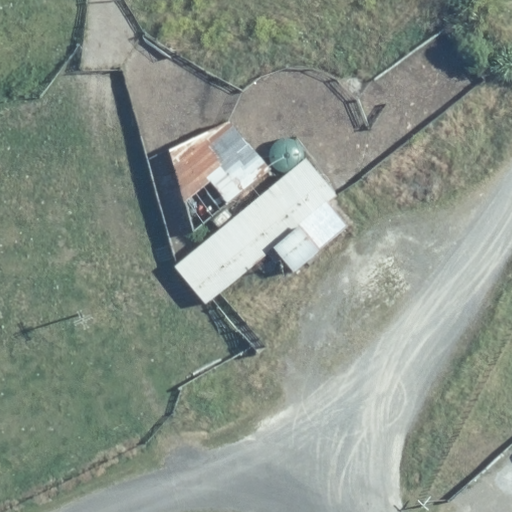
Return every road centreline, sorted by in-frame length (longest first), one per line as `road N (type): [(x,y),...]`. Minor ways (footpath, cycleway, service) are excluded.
road 1 (residential): [(311,500),(511,203)]
road 2 (residential): [(89,511),(179,483),(243,481),(311,500)]
